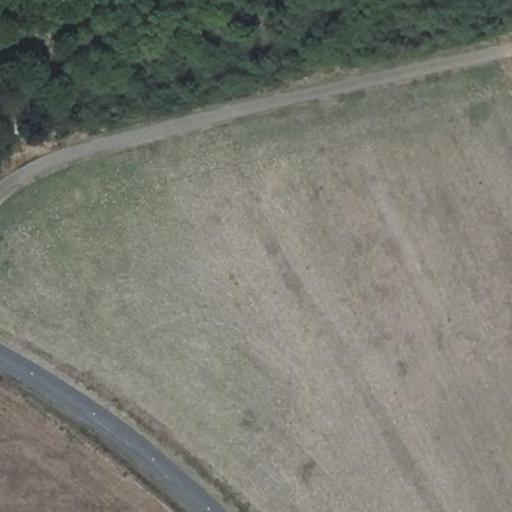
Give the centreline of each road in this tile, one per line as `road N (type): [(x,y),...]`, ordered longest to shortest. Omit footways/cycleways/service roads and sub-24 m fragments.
road 1 (unclassified): [(0,189),(82,147),(511,48)]
road 2 (tertiary): [(215,511),(150,452),(0,354)]
